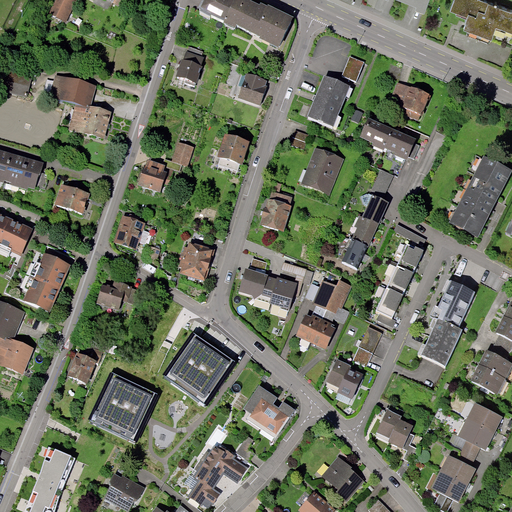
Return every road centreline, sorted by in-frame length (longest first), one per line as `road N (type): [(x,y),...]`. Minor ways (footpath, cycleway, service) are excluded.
road 1 (residential): [(215,316),(315,7)]
road 2 (residential): [(101,246),(0,507)]
road 3 (residential): [(182,0),(101,246)]
road 4 (residential): [(353,440),(446,242)]
road 5 (secondary): [(315,7),(511,94)]
road 6 (residential): [(226,511),(316,405)]
road 7 (residential): [(316,405),(215,316)]
road 8 (residential): [(101,246),(215,316)]
